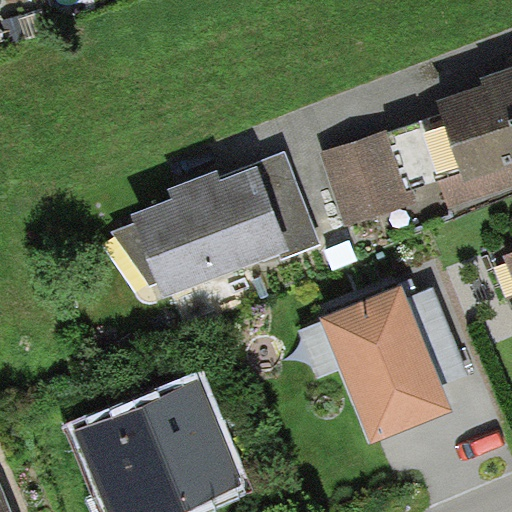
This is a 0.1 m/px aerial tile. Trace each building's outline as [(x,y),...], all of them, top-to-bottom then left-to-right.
[(511,70),(480,81),(483,89),(437,104),(464,186),(511,170),(511,171),(511,70)] [(385,132),(320,155),(347,229),(412,206),(385,132)] [(172,203),(131,219),(163,301),(290,253),(258,171),(223,185),(218,173),(194,183),(168,193),(172,203)] [(403,290),(322,323),(373,447),(454,414),(403,290)] [(198,380),(75,432),(109,511),(183,511),(243,486),(198,380)] [(19,511),(0,467),(0,511),(19,511)]
